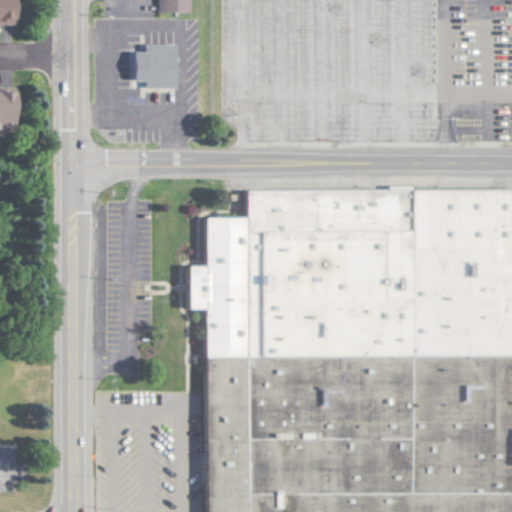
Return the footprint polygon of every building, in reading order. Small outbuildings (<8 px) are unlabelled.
[(0,0),(0,24),(8,24),(8,0),(0,0)] [(151,0),(152,13),(184,12),(184,0),(151,0)] [(137,87),(168,87),(168,45),(137,45),(137,52),(126,51),(125,81),(137,81),(137,87)] [(8,87),(0,86),(0,130),(8,130),(8,87)] [(177,301),(236,511),(511,511),(511,192),(232,186),(177,301)]
